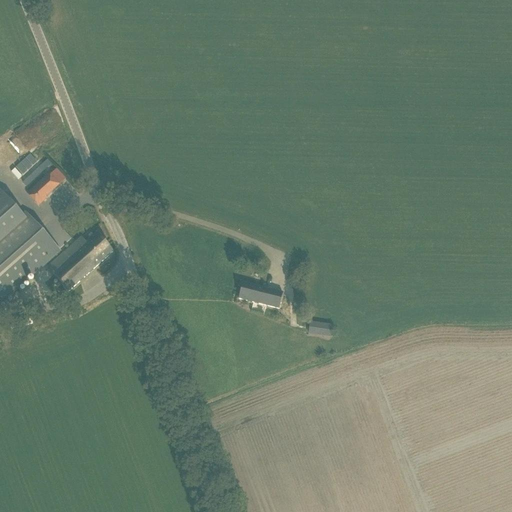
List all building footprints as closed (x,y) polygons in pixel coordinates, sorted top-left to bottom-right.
[(49,174),(27,194),(38,206),(46,199),(45,197),(65,179),(56,170),(50,175),(49,174)] [(0,191),(0,306),(61,252),(58,249),(25,212),(21,215),(0,191)] [(47,268),(69,292),(113,252),(98,233),(86,242),(82,237),(47,268)] [(242,283),(239,299),(248,301),(279,309),(280,308),(281,302),(283,293),(252,286),(242,283)] [(308,334),(332,337),(334,326),(310,323),(308,334)] [(271,351),(302,356),(305,338),(274,333),(271,351)]
